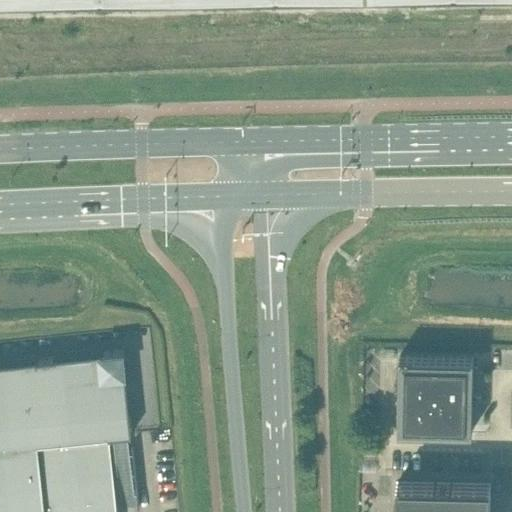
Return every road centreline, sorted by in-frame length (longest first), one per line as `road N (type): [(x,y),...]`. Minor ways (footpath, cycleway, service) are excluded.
road 1 (track): [(511,2),(0,12)]
road 2 (unclassified): [(281,511),(272,198)]
road 3 (unclassified): [(223,200),(243,511)]
road 4 (secondary): [(511,139),(246,139)]
road 5 (secondary): [(246,139),(0,151)]
road 6 (secondary): [(272,198),(511,192)]
road 7 (secondary): [(0,208),(223,200)]
